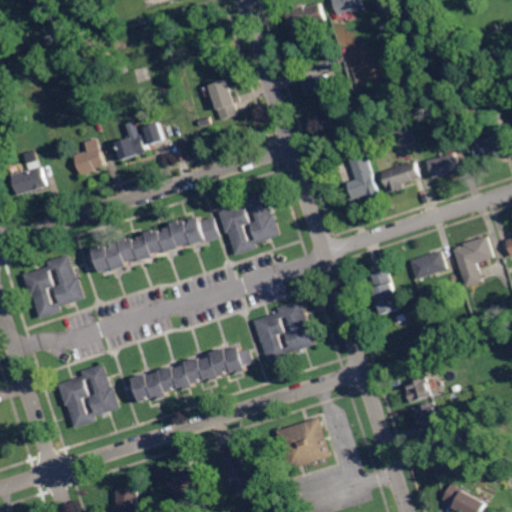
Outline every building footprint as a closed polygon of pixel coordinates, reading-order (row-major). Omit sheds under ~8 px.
[(59,0),(49,14),(31,0),(59,0)] [(361,11),(356,13),(355,13),(354,11),(344,15),(342,15),(337,0),(364,0),(367,7),(360,9),(361,11)] [(330,21),(294,32),(289,15),(296,12),(297,12),(296,9),(305,6),(307,5),(308,9),(325,3),(330,21)] [(311,97),(306,82),(331,74),(336,89),(311,97)] [(225,120),(217,94),(214,85),(217,84),(232,80),(237,97),(241,112),(242,115),(225,120)] [(59,97),(57,91),(64,89),(66,94),(59,97)] [(202,125),(200,120),(214,116),(216,121),(202,125)] [(143,135),(146,135),(151,153),(126,160),(121,143),(135,138),(130,125),(139,122),(143,135)] [(155,146),(149,127),(163,123),(169,141),(155,146)] [(403,148),(398,132),(413,127),(418,143),(403,148)] [(374,137),(372,130),(380,128),(382,135),(374,137)] [(482,163),(475,142),(488,138),(500,134),(507,153),(497,156),(495,157),(496,158),(495,158),(482,163)] [(85,176),(78,156),(92,151),(98,149),(103,147),(109,165),(100,169),(98,169),(99,171),(98,171),(85,176)] [(465,170),(456,173),(454,174),(438,179),(432,161),(440,158),(440,159),(444,158),(459,153),(465,170)] [(384,197),(372,201),(370,195),(356,199),(351,183),(360,180),(354,161),(371,156),(384,197)] [(392,194),(385,172),(400,167),(406,165),(419,161),(424,177),(420,178),(418,179),(417,180),(417,181),(406,184),(406,185),(407,188),(408,189),(392,194)] [(35,170),(41,168),(45,167),(51,186),(40,190),(37,190),(21,195),(15,176),(18,175),(29,171),(28,166),(27,166),(33,164),(33,165),(35,170)] [(276,212),(278,211),(286,234),(273,238),(263,241),(261,242),(262,247),(240,254),(237,244),(236,242),(233,232),(230,232),(223,210),(227,209),(234,207),(236,206),(249,202),(247,197),(269,190),(276,212)] [(206,222),(214,220),(217,229),(218,233),(210,235),(210,236),(211,240),(209,240),(197,244),(196,241),(193,242),(184,245),(184,248),(182,248),(170,252),(169,249),(168,250),(157,253),(158,256),(156,257),(144,261),(143,258),(141,259),(132,261),(133,265),(130,266),(119,270),(118,267),(115,268),(106,271),(105,268),(97,271),(96,270),(95,266),(92,257),(100,254),(98,247),(107,244),(108,246),(110,246),(111,245),(112,247),(118,246),(117,243),(124,241),(123,239),(132,236),(133,239),(135,238),(137,238),(138,237),(139,240),(144,239),(143,236),(151,234),(150,232),(159,229),(160,231),(162,230),(163,230),(164,230),(165,229),(166,232),(171,230),(170,227),(178,225),(177,221),(185,219),(186,221),(188,220),(190,220),(191,219),(191,221),(197,220),(196,217),(204,215),(206,222)] [(499,257),(498,257),(481,263),(483,269),(486,280),(487,282),(471,287),(458,249),(461,249),(460,247),(465,245),(466,247),(468,247),(467,244),(470,243),(492,236),(499,257)] [(421,280),(415,261),(433,254),(445,250),(452,269),(438,274),(421,280)] [(81,276),(83,275),(90,298),(78,302),(68,305),(66,305),(67,310),(45,317),(42,307),(38,295),(35,296),(28,273),(38,270),(40,269),(53,265),(52,260),(74,253),(77,265),(78,266),(79,269),(80,275),(81,276)] [(386,315),(383,307),(382,303),(373,275),(378,273),(388,270),(391,269),(404,309),(386,315)] [(313,322),(315,321),(322,344),(309,348),(307,349),(296,352),(298,357),(274,364),(271,353),(268,343),(267,340),(265,341),(259,319),(269,316),(271,316),(284,312),(282,307),(304,300),(306,299),(306,300),(310,312),(311,314),(313,322)] [(246,352),(255,349),(259,363),(250,365),(252,370),(246,372),(243,373),(242,370),(237,371),(236,369),(232,370),(232,372),(229,373),(225,375),(225,377),(219,379),(216,380),(215,377),(211,379),(210,376),(205,377),(206,380),(202,381),(198,383),(199,386),(193,388),(190,389),(189,386),(185,388),(184,385),(180,386),(180,388),(176,390),(172,391),(173,395),(167,397),(165,398),(164,396),(159,398),(158,394),(154,396),(155,399),(151,400),(146,402),(145,398),(138,400),(134,390),(134,388),(137,387),(140,386),(138,377),(148,373),(152,372),(153,375),(164,371),(164,369),(175,365),(178,364),(179,366),(179,367),(191,363),(190,361),(201,357),(204,356),(205,356),(206,358),(217,355),(216,352),(227,348),(228,348),(229,347),(230,347),(231,349),(244,345),(246,352)] [(116,385),(119,385),(126,407),(113,411),(111,412),(100,415),(102,421),(80,428),(77,416),(73,404),(71,405),(70,405),(63,383),(74,379),(75,379),(76,379),(89,375),(87,369),(109,362),(113,375),(113,376),(114,378),(116,385)] [(415,403),(411,391),(414,391),(412,383),(430,378),(436,396),(415,403)] [(458,393),(456,387),(462,385),(464,391),(458,393)] [(444,420),(426,427),(423,420),(421,421),(417,409),(438,401),(444,420)] [(295,469),(283,430),(307,422),(309,422),(311,421),(325,416),(338,455),(336,456),(306,466),(302,467),(295,469)] [(457,447),(456,445),(453,432),(453,431),(470,426),(474,442),(457,447)] [(247,465),(250,463),(258,482),(254,484),(256,489),(240,496),(235,482),(226,459),(229,458),(239,454),(242,453),(247,465)] [(182,501),(174,478),(183,475),(182,474),(192,470),(191,469),(192,469),(198,467),(200,466),(209,491),(182,501)] [(486,511),(465,511),(457,507),(458,505),(457,505),(452,502),(448,500),(447,499),(455,484),(491,503),(486,511)] [(142,511),(121,511),(121,491),(142,490),(142,511)]
